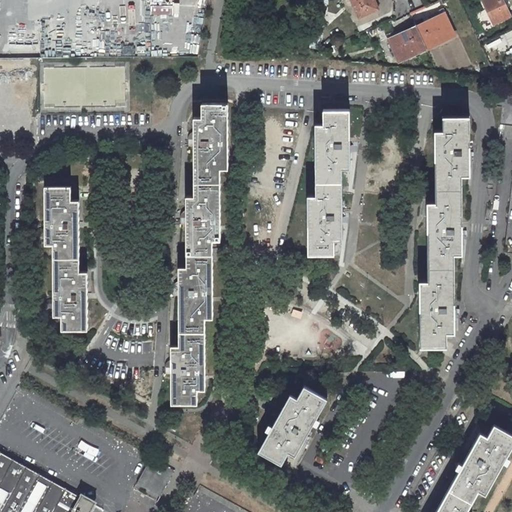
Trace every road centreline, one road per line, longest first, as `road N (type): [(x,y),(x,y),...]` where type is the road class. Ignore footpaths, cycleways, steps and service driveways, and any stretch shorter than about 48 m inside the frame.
road 1 (residential): [(495,312),(469,277),(488,129),(479,105),(176,81)]
road 2 (residential): [(176,81),(167,294),(142,318),(103,296),(101,81)]
road 3 (unknown): [(0,338),(8,81)]
road 4 (residential): [(382,510),(332,479),(387,384),(452,387)]
road 5 (unknown): [(423,511),(477,410),(475,399),(452,387)]
road 6 (residential): [(382,510),(452,387)]
